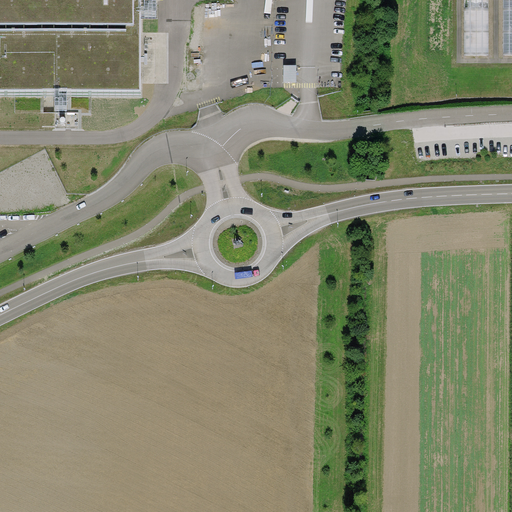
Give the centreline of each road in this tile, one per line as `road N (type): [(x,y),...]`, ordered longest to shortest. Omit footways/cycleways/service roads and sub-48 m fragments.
road 1 (primary): [(328,214),(434,195),(511,193)]
road 2 (primary): [(0,316),(61,284),(142,261)]
